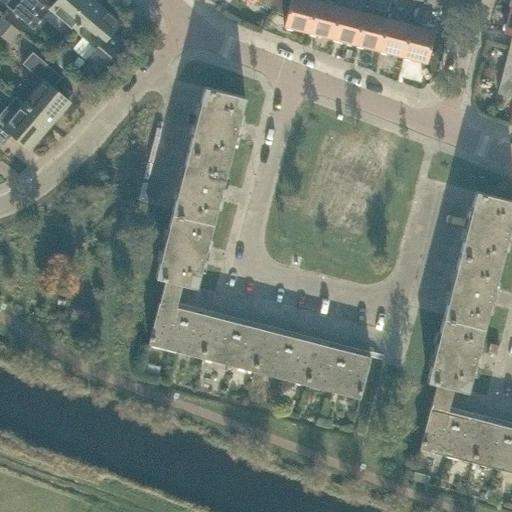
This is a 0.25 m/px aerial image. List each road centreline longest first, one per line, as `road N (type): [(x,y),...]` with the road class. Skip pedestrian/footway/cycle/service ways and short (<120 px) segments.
road 1 (residential): [(292,68),(247,266),(397,306),(429,187)]
road 2 (residential): [(0,206),(62,167),(189,25)]
road 3 (residential): [(441,129),(292,68)]
road 4 (residential): [(471,0),(441,129)]
